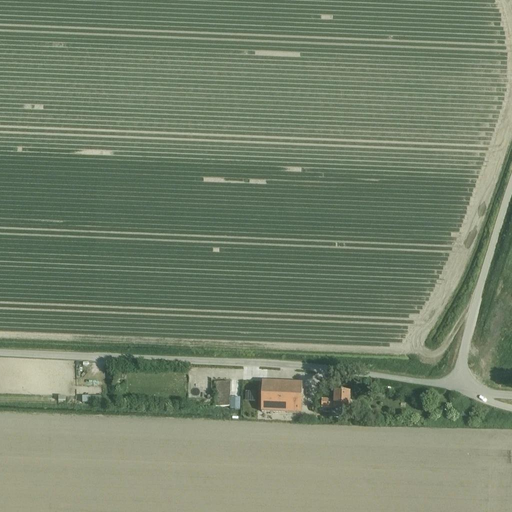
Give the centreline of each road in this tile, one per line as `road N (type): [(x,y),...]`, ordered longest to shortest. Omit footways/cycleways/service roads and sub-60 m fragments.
road 1 (unclassified): [(456,388),(263,363),(0,353)]
road 2 (unclassified): [(456,388),(511,182)]
